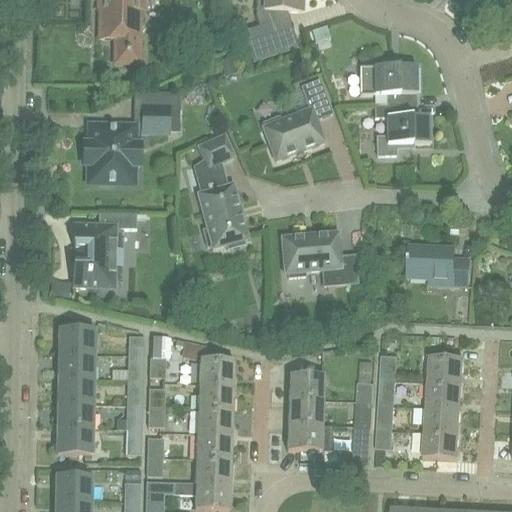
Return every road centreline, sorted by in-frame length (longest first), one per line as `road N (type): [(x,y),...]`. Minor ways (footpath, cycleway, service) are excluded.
road 1 (residential): [(8,511),(13,0)]
road 2 (residential): [(262,511),(268,486),(302,482),(511,497)]
road 3 (residential): [(490,190),(440,39),(422,22),(366,0)]
road 4 (residential): [(275,203),(450,201),(490,190)]
